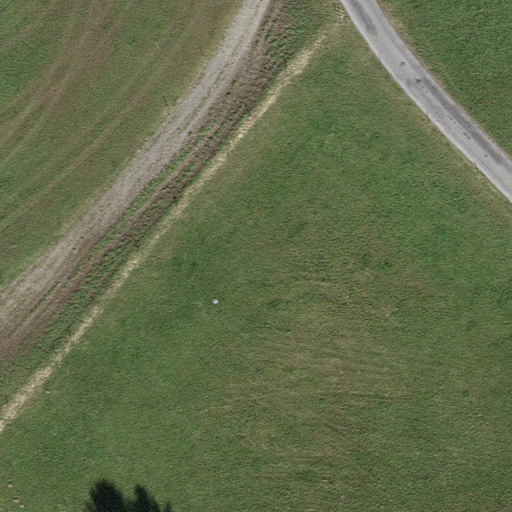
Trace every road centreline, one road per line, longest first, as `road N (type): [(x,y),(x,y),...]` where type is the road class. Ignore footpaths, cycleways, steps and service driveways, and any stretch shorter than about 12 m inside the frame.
road 1 (track): [(0,324),(207,115),(279,0)]
road 2 (unclassified): [(349,0),(365,42),(511,183)]
